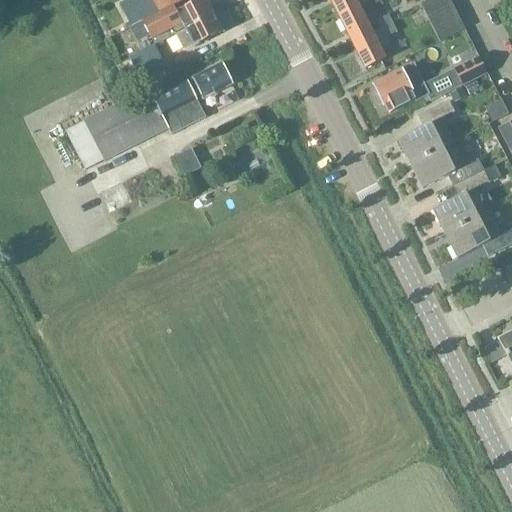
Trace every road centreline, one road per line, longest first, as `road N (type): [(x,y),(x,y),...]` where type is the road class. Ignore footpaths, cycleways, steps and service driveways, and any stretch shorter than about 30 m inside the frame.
road 1 (tertiary): [(270,0),(439,332)]
road 2 (tertiary): [(439,332),(511,478)]
